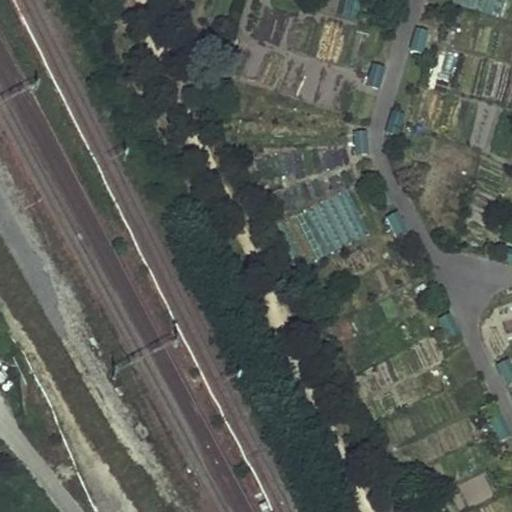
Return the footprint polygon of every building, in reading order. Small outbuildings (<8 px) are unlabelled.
[(428,34),(417,31),(412,51),(422,54),(428,34)] [(384,70),(374,67),(369,86),(379,89),(384,70)] [(404,116),(393,113),(388,133),(398,136),(404,116)] [(366,134),(355,135),(358,155),(368,154),(366,134)] [(398,214),(388,219),(397,236),(407,232),(398,214)] [(511,251),(506,250),(503,260),(511,262),(511,251)] [(449,316),(440,321),(449,339),(459,334),(449,316)] [(511,368),(508,361),(499,366),(508,384),(511,382),(511,368)] [(511,435),(501,418),(492,423),(501,440),(511,435)]
